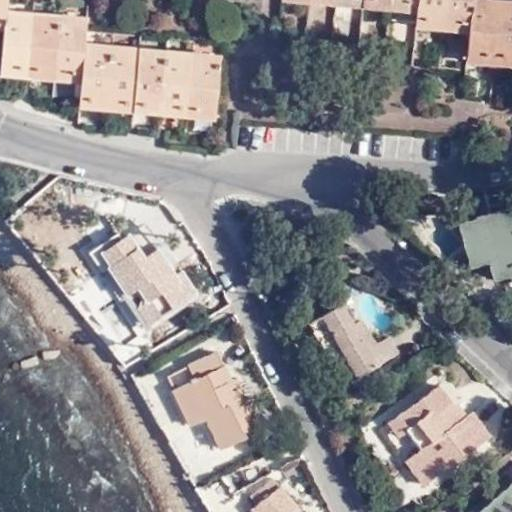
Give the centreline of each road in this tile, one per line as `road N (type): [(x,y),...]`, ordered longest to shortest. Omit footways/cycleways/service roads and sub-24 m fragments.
road 1 (residential): [(194,175),(195,195),(347,511)]
road 2 (residential): [(333,186),(511,368)]
road 3 (residential): [(0,121),(118,161),(194,175)]
road 4 (residential): [(333,186),(465,167),(511,142)]
road 5 (residential): [(194,175),(333,186)]
